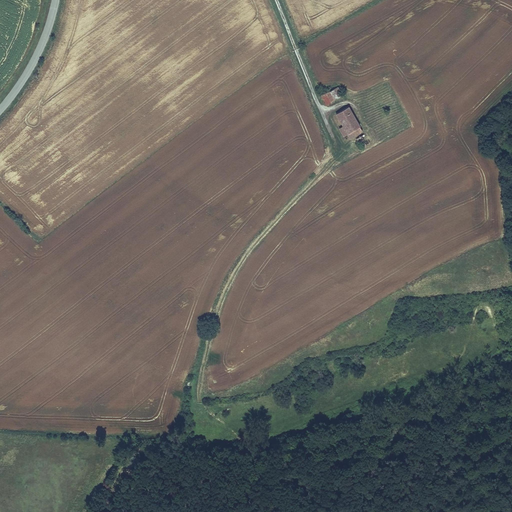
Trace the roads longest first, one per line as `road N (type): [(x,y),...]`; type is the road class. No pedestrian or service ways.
road 1 (track): [(333,136),(331,161),(234,271),(207,338),(194,401)]
road 2 (tertiary): [(55,0),(30,66),(0,110)]
